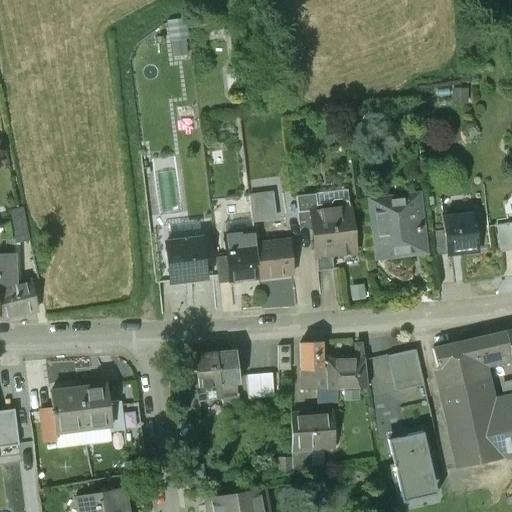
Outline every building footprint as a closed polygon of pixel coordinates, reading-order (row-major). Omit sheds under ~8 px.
[(194,102),(175,104),(176,127),(195,126),(194,102)] [(295,196),(298,225),(311,224),(316,271),(332,269),(331,259),(334,255),(354,253),(348,201),(347,201),(343,199),(332,200),(330,203),(329,203),(329,204),(329,208),(316,209),(314,193),(295,196)] [(271,194),(248,197),(251,221),(274,218),(271,194)] [(416,196),(373,201),(379,257),(422,252),(416,196)] [(24,209),(8,212),(14,244),(31,241),(24,209)] [(473,210),(442,214),(444,230),(447,254),(478,250),(473,210)] [(511,250),(511,224),(497,227),(500,252),(511,250)] [(447,254),(444,230),(431,232),(434,256),(447,254)] [(225,234),(227,257),(230,281),(258,278),(254,244),(253,233),(241,235),(240,232),(225,234)] [(200,238),(165,242),(169,282),(205,278),(200,238)] [(289,240),(254,244),(258,278),(293,274),(289,240)] [(0,299),(33,291),(30,281),(16,284),(14,253),(0,253),(0,299)] [(218,283),(230,281),(227,257),(215,258),(218,283)] [(0,299),(0,318),(2,319),(2,320),(38,311),(33,291),(0,299)] [(457,343),(461,362),(480,358),(508,351),(503,333),(457,343)] [(298,342),(291,342),(293,385),(299,385),(298,342)] [(322,342),(300,344),(301,374),(322,372),(322,360),(322,342)] [(457,343),(432,349),(437,369),(461,362),(457,343)] [(290,345),(278,346),(278,370),(290,370),(290,345)] [(274,347),(252,349),(256,378),(256,379),(274,378),(274,347)] [(410,350),(387,356),(395,392),(423,385),(415,350),(410,350)] [(236,351),(216,353),(220,385),(231,384),(240,383),(236,351)] [(216,353),(197,355),(199,373),(201,387),(197,388),(199,402),(223,399),(222,396),(220,387),(220,385),(216,353)] [(485,379),(480,358),(461,362),(437,369),(445,407),(442,408),(442,410),(451,443),(456,468),(499,458),(488,401),(483,379),(485,379)] [(322,360),(322,372),(324,372),(325,380),(326,391),(367,388),(363,359),(322,360)] [(324,372),(322,372),(301,374),(302,382),(325,380),(324,372)] [(201,387),(199,373),(174,375),(178,410),(200,408),(199,402),(197,388),(201,387)] [(256,379),(256,378),(245,379),(246,391),(258,390),(256,379)] [(231,384),(220,385),(220,387),(222,396),(233,394),(231,384)] [(78,389),(83,429),(109,426),(112,426),(109,404),(106,385),(78,389)] [(57,433),(83,429),(78,389),(50,392),(52,410),(55,433),(57,433)] [(233,394),(222,396),(223,399),(227,421),(236,420),(236,416),(241,415),(237,393),(233,394)] [(511,395),(488,401),(499,458),(511,455),(511,395)] [(109,404),(112,426),(109,426),(110,433),(124,432),(120,402),(109,404)] [(14,409),(0,411),(0,447),(18,445),(14,409)] [(57,433),(55,433),(52,410),(40,411),(44,441),(58,439),(57,433)] [(291,412),(292,448),(310,448),(333,448),(332,411),(291,412)] [(388,465),(396,498),(400,497),(419,493),(417,486),(434,482),(422,431),(387,440),(392,464),(388,465)] [(292,448),(292,472),(311,469),(310,448),(292,448)] [(291,456),(278,457),(277,470),(291,470),(291,456)] [(419,493),(400,497),(401,502),(436,494),(434,482),(417,486),(419,493)] [(76,511),(125,511),(121,488),(74,497),(76,511)] [(206,501),(207,511),(268,511),(265,490),(206,501)]
